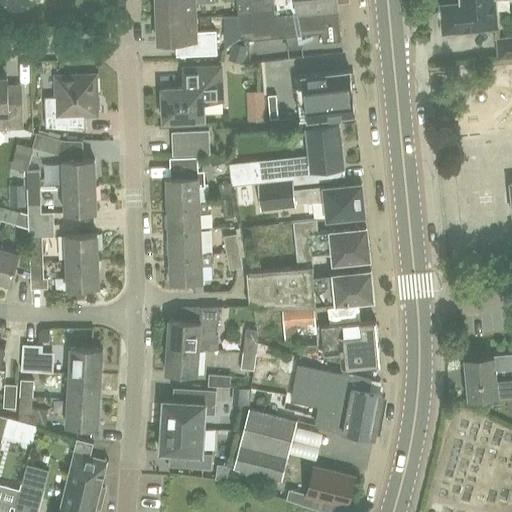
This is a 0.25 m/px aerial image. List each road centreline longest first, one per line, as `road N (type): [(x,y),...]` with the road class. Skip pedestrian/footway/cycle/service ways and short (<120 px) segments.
road 1 (secondary): [(418,308),(389,0)]
road 2 (residential): [(136,311),(129,47)]
road 3 (secondary): [(393,511),(414,420),(418,308)]
road 4 (residential): [(128,511),(136,311)]
road 5 (residential): [(136,311),(0,311)]
road 6 (unclassified): [(129,47),(0,53)]
